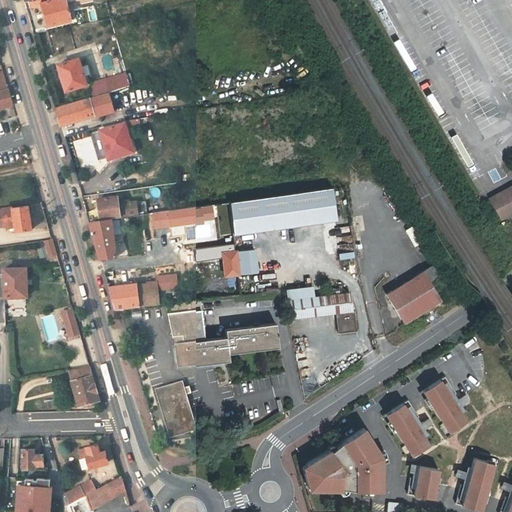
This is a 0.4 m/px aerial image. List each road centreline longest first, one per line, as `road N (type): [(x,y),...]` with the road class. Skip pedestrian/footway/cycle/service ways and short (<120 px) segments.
road 1 (primary): [(178,488),(150,467),(134,425),(10,0)]
road 2 (primary): [(0,13),(122,427)]
road 3 (secondary): [(269,493),(263,460),(275,439),(511,289)]
road 4 (unknown): [(152,326),(162,361),(203,399),(296,383)]
road 5 (unknown): [(392,366),(369,305),(368,203)]
road 6 (unknown): [(288,259),(335,268),(349,282),(374,376)]
road 7 (residential): [(0,428),(122,427)]
